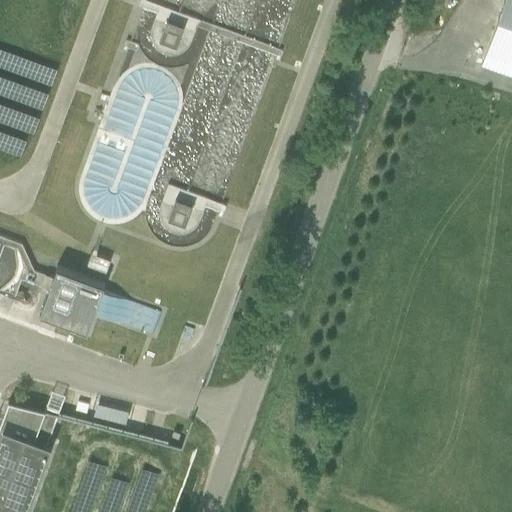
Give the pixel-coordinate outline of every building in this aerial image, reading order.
[(511,0),(502,0),(485,49),(480,65),(511,76),(511,0)] [(167,19),(159,40),(176,46),(184,25),(167,19)] [(193,204),(175,197),(167,219),(185,225),(193,204)] [(22,277),(49,286),(39,312),(87,330),(94,313),(153,334),(161,312),(102,290),(105,283),(56,265),(53,274),(36,270),(25,243),(0,233),(0,292),(15,298),(22,277)] [(87,264),(106,271),(110,259),(91,252),(87,264)] [(0,511),(26,511),(51,445),(47,443),(59,410),(46,405),(44,410),(8,400),(0,421),(0,511)]
